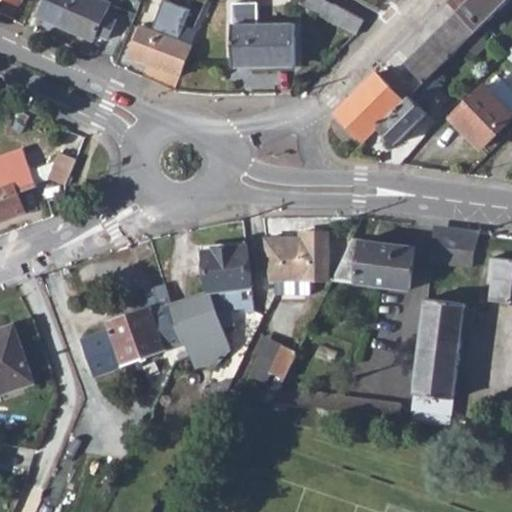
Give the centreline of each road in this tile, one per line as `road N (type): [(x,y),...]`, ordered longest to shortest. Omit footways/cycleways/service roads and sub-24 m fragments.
road 1 (unknown): [(18,263),(63,387),(32,458)]
road 2 (tertiary): [(219,191),(358,203),(421,196)]
road 3 (tertiary): [(160,126),(111,93),(0,44)]
road 4 (residential): [(306,118),(424,0)]
road 5 (residential): [(143,193),(113,225),(0,270)]
road 6 (tertiary): [(0,69),(102,115),(140,146)]
